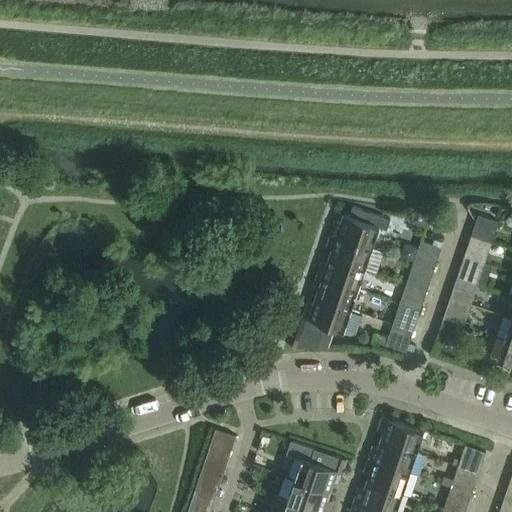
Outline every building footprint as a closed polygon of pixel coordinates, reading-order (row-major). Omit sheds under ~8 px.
[(336,221),(331,234),(372,248),(372,247),(379,227),(387,229),(390,219),(353,206),(349,216),(347,215),(344,223),(340,222),(336,221)] [(416,207),(410,222),(427,227),(432,212),(416,207)] [(479,214),(476,222),(496,229),(499,221),(479,214)] [(331,234),(327,247),(331,248),(335,249),(332,257),(334,257),(356,265),(365,268),(366,267),(372,248),(331,234)] [(467,247),(464,255),(485,263),(488,254),(467,247)] [(417,253),(414,262),(434,269),(437,259),(417,253)] [(464,255),(462,264),(482,271),(485,263),(464,255)] [(322,262),(317,275),(349,285),(359,289),(365,268),(356,265),(334,257),(332,257),(330,264),(326,263),(322,262)] [(411,269),(431,276),(434,269),(414,262),(411,269)] [(317,275),(313,287),(317,289),(321,290),(319,298),(334,303),(342,306),(352,309),(359,289),(349,285),(317,275)] [(453,289),(450,297),(471,304),(474,296),(453,289)] [(403,294),(400,303),(420,310),(423,301),(403,294)] [(450,297),(448,305),(468,312),(471,304),(450,297)] [(308,302),(304,315),(335,326),(345,329),(356,333),(363,313),(352,309),(342,306),(334,303),(319,298),(316,305),(312,304),(308,302)] [(397,311),(417,318),(420,310),(400,303),(397,311)] [(309,317),(299,345),(331,346),(338,327),(309,317)] [(439,331),(436,339),(457,346),(459,337),(439,331)] [(406,352),(409,344),(409,343),(389,336),(386,345),(406,352)] [(511,340),(506,339),(498,360),(511,364),(511,340)] [(386,433),(383,441),(416,452),(424,430),(383,417),(378,430),(386,433)] [(216,428),(213,437),(233,444),(236,435),(216,428)] [(373,446),(368,459),(410,472),(416,452),(383,441),(381,449),(373,446)] [(462,453),(483,460),(486,451),(465,444),(462,453)] [(302,457),(295,479),(327,490),(330,482),(338,485),(343,471),(302,457)] [(370,481),(403,493),(410,495),(417,475),(410,472),(368,459),(364,471),(372,473),(370,481)] [(204,462),(201,471),(222,477),(225,469),(204,462)] [(201,471),(199,479),(219,486),(222,477),(201,471)] [(454,478),(451,486),(472,493),(475,485),(454,478)] [(295,479),(288,499),(324,511),(328,511),(333,500),(325,498),(327,490),(295,479)] [(359,486),(355,499),(393,511),(395,511),(403,493),(370,481),(367,489),(359,486)] [(448,494),(469,502),(472,493),(451,486),(448,494)] [(511,497),(505,495),(502,503),(511,506),(511,497)] [(324,511),(288,499),(283,511),(324,511)] [(393,511),(355,499),(350,511),(393,511)] [(511,511),(511,506),(502,503),(500,511),(499,511),(511,511)]
